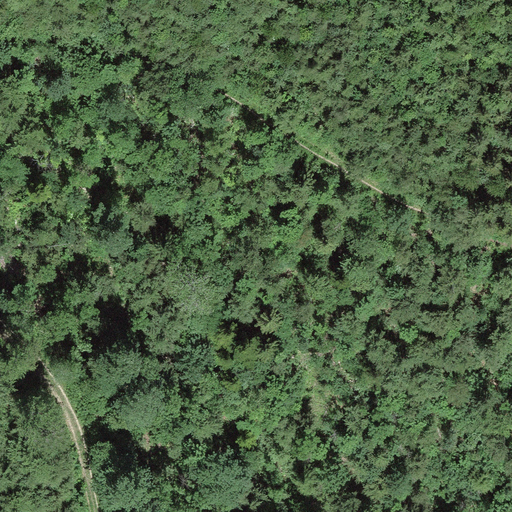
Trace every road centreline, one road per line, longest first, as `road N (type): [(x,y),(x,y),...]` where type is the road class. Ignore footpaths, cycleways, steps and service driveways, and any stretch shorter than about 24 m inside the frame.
road 1 (track): [(511,244),(463,231),(371,182),(202,75),(106,46),(0,34)]
road 2 (track): [(94,511),(60,394),(0,326)]
